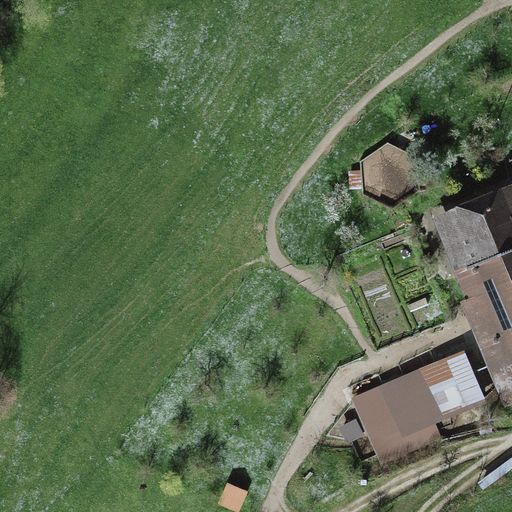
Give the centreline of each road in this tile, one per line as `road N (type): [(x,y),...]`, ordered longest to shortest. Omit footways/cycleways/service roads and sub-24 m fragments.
road 1 (track): [(375,361),(337,303),(278,261),(273,216),(370,94),(503,0)]
road 2 (track): [(285,511),(274,500),(279,482),(348,379),(462,327)]
road 3 (track): [(343,511),(426,465),(511,438)]
